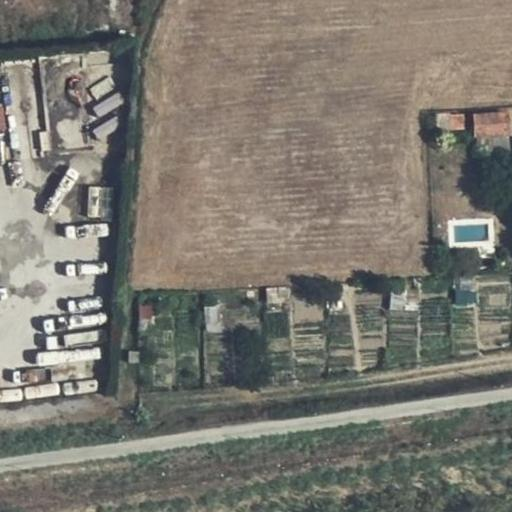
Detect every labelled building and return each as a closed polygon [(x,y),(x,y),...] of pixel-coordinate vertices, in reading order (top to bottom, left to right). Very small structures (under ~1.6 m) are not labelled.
[(112,0),(79,0),(85,30),(117,24),(112,0)] [(465,129),(465,117),(438,119),(438,120),(439,128),(450,127),(451,131),(465,129)] [(511,140),(511,118),(482,119),(484,140),(484,141),(511,140)] [(468,170),(467,135),(439,136),(441,173),(468,170)] [(484,141),(484,140),(478,140),(479,159),(475,159),(477,184),(511,180),(511,177),(511,140),(484,141)]
